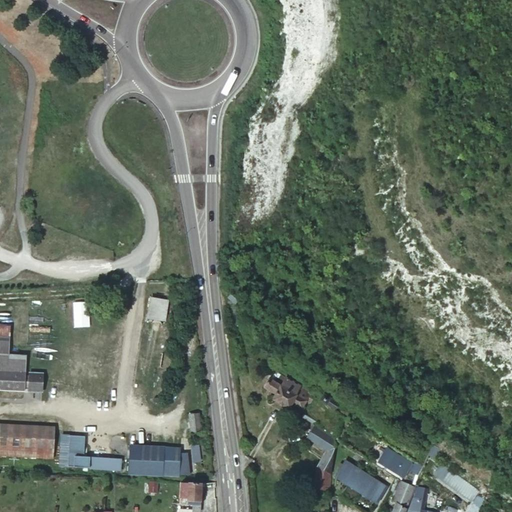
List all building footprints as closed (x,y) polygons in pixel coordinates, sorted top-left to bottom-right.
[(158,301),(140,300),(140,320),(157,322),(158,301)] [(2,325),(0,324),(0,390),(19,390),(19,387),(22,387),(23,391),(36,391),(37,373),(23,372),(23,374),(19,374),(20,354),(2,353),(2,325)] [(261,388),(259,393),(273,401),(275,398),(288,405),(296,391),(280,380),(284,372),(277,368),(269,380),(258,373),(252,382),(261,388)] [(312,384),(308,390),(321,399),(324,392),(312,384)] [(292,413),(305,421),(308,415),(295,408),(292,413)] [(191,410),(180,410),(182,432),(192,431),(191,410)] [(39,420),(0,419),(0,449),(39,449),(39,420)] [(323,511),(329,437),(305,421),(298,433),(315,444),(313,451),(308,462),(308,487),(315,489),(314,511),(323,511)] [(70,425),(55,425),(55,466),(70,466),(77,466),(77,456),(70,456),(70,425)] [(116,438),(116,470),(147,471),(148,440),(116,438)] [(148,440),(147,471),(166,472),(165,468),(173,468),(173,446),(166,446),(165,440),(148,440)] [(297,455),(302,445),(290,440),(282,457),(285,459),(289,451),(297,455)] [(200,445),(191,446),(192,463),(201,462),(200,445)] [(303,461),(310,449),(302,445),(297,455),(289,451),(285,459),(282,457),(280,460),(299,468),(303,461)] [(384,448),(376,460),(393,473),(401,459),(384,448)] [(308,462),(313,451),(310,449),(303,461),(308,462)] [(108,456),(77,456),(77,466),(108,466),(108,456)] [(347,461),(336,476),(369,501),(380,485),(347,461)] [(191,511),(191,478),(179,478),(171,478),(171,493),(179,493),(179,497),(184,497),(184,505),(171,505),(170,511),(191,511)] [(403,511),(413,491),(397,480),(388,500),(391,504),(387,511),(403,511)] [(450,485),(446,495),(468,504),(472,493),(450,485)] [(417,511),(425,494),(415,490),(411,500),(404,511),(417,511)] [(481,498),(475,495),(469,504),(468,509),(476,511),(481,498)]
